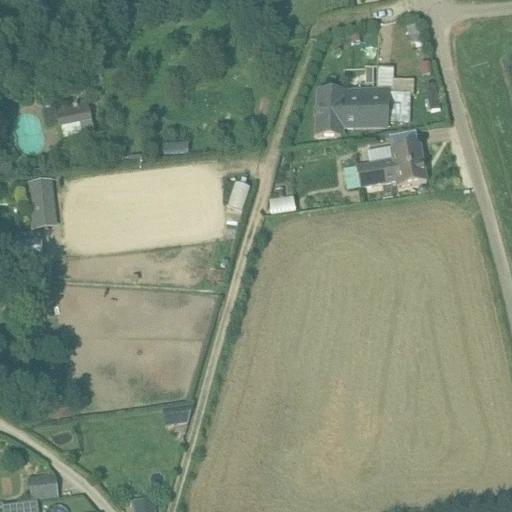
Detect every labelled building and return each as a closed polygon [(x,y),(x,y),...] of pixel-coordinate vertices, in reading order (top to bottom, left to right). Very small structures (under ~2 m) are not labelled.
[(417,25),(406,28),(408,36),(410,44),(414,43),(422,41),(417,25)] [(42,75),(45,87),(59,84),(56,72),(42,75)] [(319,93),(317,137),(343,138),(343,131),(386,130),(386,123),(408,124),(409,97),(409,95),(392,96),(388,96),(388,94),(376,94),(344,95),(344,93),(319,93)] [(55,110),(61,140),(94,133),(88,104),(55,110)] [(369,166),(356,169),(360,189),(396,183),(397,188),(428,183),(421,147),(419,147),(401,150),(391,152),(393,162),(369,166)] [(26,186),(31,233),(57,230),(52,183),(26,186)] [(227,184),(224,209),(242,212),(245,187),(227,184)] [(267,217),(292,213),(290,199),(265,202),(267,217)] [(0,245),(0,261),(43,258),(42,242),(0,245)] [(163,411),(165,429),(187,426),(194,406),(163,411)] [(28,480),(31,503),(58,499),(57,492),(55,476),(28,480)] [(133,502),(133,511),(155,511),(155,501),(133,502)]
